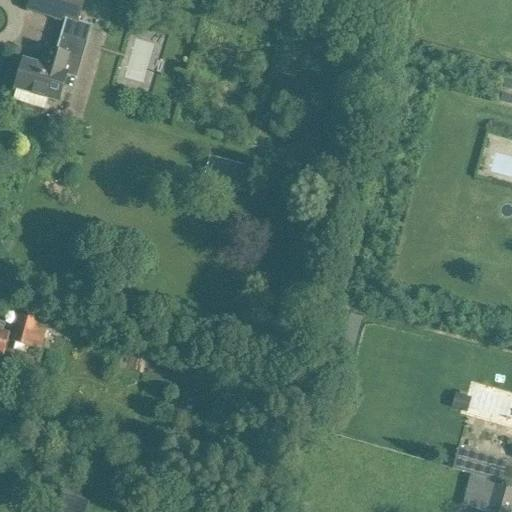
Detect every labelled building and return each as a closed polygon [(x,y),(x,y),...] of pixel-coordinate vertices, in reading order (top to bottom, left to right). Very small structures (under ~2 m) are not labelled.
[(29,0),(28,7),(76,23),(83,0),(29,0)] [(65,73),(62,72),(68,56),(71,57),(79,30),(64,25),(56,51),(47,49),(42,66),(23,60),(15,87),(16,88),(13,99),(44,109),(47,97),(57,100),(65,73)] [(511,139),(492,135),(481,181),(504,186),(506,179),(511,179),(511,139)] [(210,156),(204,179),(238,189),(244,166),(210,156)] [(337,311),(322,366),(347,373),(362,318),(337,311)] [(38,351),(46,325),(20,317),(12,343),(38,351)] [(5,323),(0,321),(0,355),(2,356),(8,333),(2,332),(5,323)] [(471,398),(456,394),(451,410),(466,414),(471,398)] [(511,461),(459,447),(454,468),(511,484),(511,461)] [(495,485),(483,482),(470,478),(461,506),(481,511),(509,511),(510,511),(511,511),(511,489),(495,484),(495,485)]
